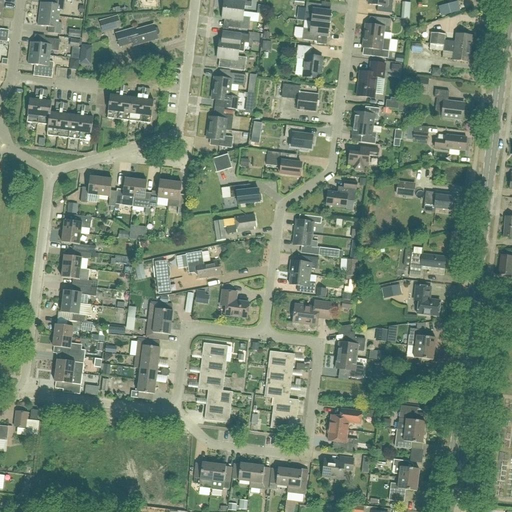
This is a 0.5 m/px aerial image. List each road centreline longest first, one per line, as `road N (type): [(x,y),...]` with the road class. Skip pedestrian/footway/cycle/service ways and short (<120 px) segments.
road 1 (tertiary): [(447,511),(509,0)]
road 2 (residential): [(264,334),(280,204),(331,171),(352,0)]
road 3 (residential): [(24,391),(49,175)]
road 4 (residential): [(313,390),(307,446),(295,454),(211,444),(173,413)]
road 5 (residential): [(173,413),(185,334),(195,327),(264,334)]
road 6 (residential): [(173,413),(24,391)]
road 7 (residential): [(180,133),(195,0)]
